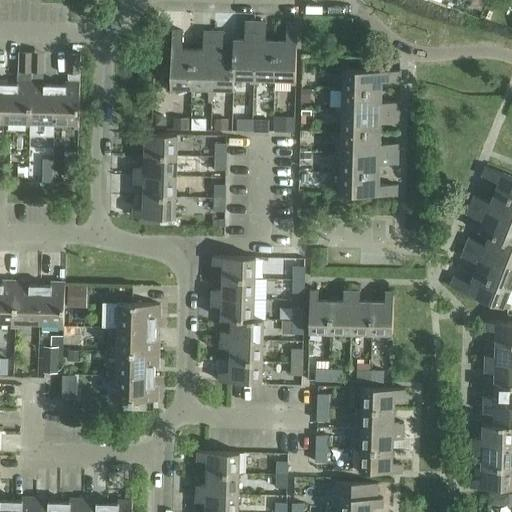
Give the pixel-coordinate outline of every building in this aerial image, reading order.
[(254,82),(256,21),(245,21),(245,38),(235,38),(234,49),(235,49),(234,77),(235,77),(250,77),(250,82),(254,82)] [(275,78),(276,39),(265,39),(266,21),(256,21),(254,82),(257,83),(257,78),(275,78)] [(276,39),(275,78),(291,79),(291,83),(296,83),(297,22),(287,22),(287,39),(276,39)] [(192,86),(193,48),(183,48),(183,30),(172,30),(171,90),(177,91),(177,86),(192,86)] [(213,92),(214,31),(204,30),(204,48),(193,48),(192,86),(209,87),(209,91),(213,92)] [(235,49),(234,49),(224,49),(225,31),(214,31),(213,92),(216,92),(216,87),(234,87),(235,77),(234,77),(235,49)] [(30,126),(32,51),(18,50),(18,70),(30,71),(30,77),(16,77),(16,84),(7,84),(6,121),(26,121),(26,126),(30,126)] [(54,122),(55,85),(45,85),(45,78),(40,78),(40,72),(43,72),(44,51),(32,51),(30,126),(34,126),(34,122),(54,122)] [(55,85),(54,122),(74,123),(74,127),(78,127),(79,80),(80,52),(67,52),(67,79),(64,79),(64,85),(55,85)] [(343,88),(382,89),(382,80),(400,81),(401,69),(339,67),(339,71),(344,71),(343,88)] [(382,100),(382,89),(343,88),(343,105),(338,105),(338,109),(399,111),(400,101),(382,100)] [(399,122),(399,111),(338,109),(338,113),(342,113),(342,129),(380,131),(381,122),(399,122)] [(273,131),(292,131),(293,113),(280,113),(280,122),(273,122),(273,131)] [(253,130),(253,118),(236,117),(236,130),(253,130)] [(253,118),(253,130),(268,131),(268,118),(253,118)] [(380,142),(380,131),(342,129),(341,147),(337,147),(337,150),(398,152),(398,143),(380,142)] [(145,153),(177,154),(177,132),(136,131),(136,140),(145,140),(145,153)] [(213,155),(225,156),(226,142),(214,141),(213,155)] [(398,163),(398,152),(337,150),(336,153),(341,154),(340,171),(379,172),(380,162),(398,163)] [(176,175),(177,154),(145,153),(145,167),(135,166),(135,173),(176,175)] [(225,169),(225,156),(213,155),(213,168),(225,169)] [(496,191),(511,197),(511,174),(487,165),(483,174),(500,181),(496,191)] [(379,183),(379,172),(340,171),(340,187),(335,187),(335,191),(397,193),(397,183),(379,183)] [(175,195),(176,175),(135,173),(134,182),(144,182),(144,194),(175,195)] [(213,196),(224,197),(224,183),(213,183),(213,196)] [(511,197),(496,191),(492,200),(476,193),(472,204),(511,219),(511,197)] [(175,217),(175,195),(144,194),(143,207),(134,207),(133,215),(175,217)] [(224,210),(224,197),(213,196),(212,210),(224,210)] [(511,219),(472,204),(468,213),(484,220),(480,230),(490,234),(491,233),(511,241),(511,219)] [(511,241),(491,233),(490,234),(487,243),(470,236),(466,246),(511,263),(511,241)] [(511,263),(466,246),(462,256),(479,262),(476,271),(511,286),(511,283),(511,263)] [(222,276),(255,277),(256,256),(213,255),(213,263),(223,263),(222,276)] [(292,278),(304,278),(305,264),(292,264),(292,278)] [(505,301),(511,286),(476,271),(472,281),(455,274),(451,285),(508,307),(510,303),(505,301)] [(254,297),(255,277),(222,276),(222,289),(212,288),(212,295),(254,297)] [(304,292),(304,278),(292,278),(291,291),(304,292)] [(15,327),(17,280),(10,280),(7,284),(0,284),(0,321),(10,322),(10,327),(15,327)] [(40,323),(41,285),(26,285),(23,280),(17,280),(15,327),(18,327),(18,322),(40,323)] [(41,285),(40,323),(59,324),(59,328),(64,328),(65,281),(58,281),(56,286),(41,285)] [(87,307),(87,286),(67,285),(67,307),(87,307)] [(330,331),(331,300),(318,299),(319,289),(310,289),(309,330),(330,331)] [(351,331),(352,290),(344,289),(343,300),(331,300),(330,331),(351,331)] [(371,332),(372,300),(360,300),(360,290),(352,290),(351,331),(371,332)] [(372,300),(371,332),(393,332),(393,290),(385,290),(384,301),(372,300)] [(254,318),(254,317),(254,297),(212,295),(212,304),(221,305),(221,319),(231,319),(231,318),(254,318)] [(117,326),(155,328),(155,312),(160,310),(160,303),(113,302),(113,306),(118,306),(117,326)] [(291,319),(303,320),(303,305),(291,305),(291,319)] [(221,338),(263,339),(264,318),(254,317),(254,318),(231,318),(231,319),(231,331),(221,330),(221,338)] [(303,333),(303,320),(291,319),(291,333),(303,333)] [(496,340),(511,340),(511,320),(486,320),(486,328),(496,328),(496,340)] [(154,343),(155,328),(117,326),(117,347),(112,347),(112,350),(159,352),(159,345),(154,343)] [(262,360),(263,339),(221,338),(220,346),(230,347),(230,359),(262,360)] [(511,361),(511,340),(496,340),(496,353),(485,353),(485,361),(511,361)] [(57,361),(62,362),(62,350),(57,350),(58,345),(43,345),(42,371),(57,371),(57,361)] [(290,360),(302,361),(302,347),(290,346),(290,360)] [(159,359),(159,352),(112,350),(112,354),(116,354),(116,375),(153,376),(154,360),(159,359)] [(262,381),(262,360),(230,359),(229,372),(220,372),(219,380),(262,381)] [(302,374),(302,361),(290,360),(290,374),(302,374)] [(511,382),(511,361),(485,361),(485,369),(495,369),(495,382),(511,382)] [(329,380),(330,367),(315,367),(314,380),(316,380),(329,380)] [(330,367),(329,380),(341,380),(342,367),(330,367)] [(370,380),(370,368),(356,368),(356,380),(370,380)] [(370,368),(370,380),(383,381),(383,368),(370,368)] [(153,391),(153,376),(116,375),(115,395),(111,395),(111,399),(158,401),(158,393),(153,391)] [(511,402),(511,382),(495,382),(494,394),(484,394),(484,402),(511,402)] [(362,408),(394,409),(394,395),(405,396),(405,388),(363,386),(362,408)] [(317,406),(328,407),(329,393),(317,393),(317,406)] [(511,402),(484,402),(484,410),(494,410),(493,423),(511,423),(511,402)] [(328,420),(328,407),(317,406),(316,419),(328,420)] [(394,420),(394,409),(362,408),(362,428),(404,429),(404,421),(394,420)] [(511,423),(493,423),(483,422),(483,436),(473,436),(472,443),(511,444),(511,423)] [(404,437),(404,429),(362,428),(361,448),(393,449),(393,437),(404,437)] [(315,447),(327,447),(328,433),(316,433),(315,447)] [(511,444),(472,443),(472,452),(482,452),(482,464),(511,464),(511,444)] [(327,461),(327,447),(315,447),(315,461),(327,461)] [(393,462),(393,449),(361,448),(361,469),(403,471),(403,462),(393,462)] [(207,472),(240,473),(240,451),(198,450),(198,459),(208,460),(207,472)] [(275,474),(287,474),(287,459),(275,459),(275,474)] [(511,464),(482,464),(482,477),(471,477),(471,485),(511,486),(511,464)] [(239,494),(240,473),(207,472),(207,484),(197,484),(197,492),(239,494)] [(286,487),(287,474),(275,474),(275,486),(286,487)] [(340,511),(372,511),(373,505),(383,505),(383,497),(377,496),(377,482),(336,481),(336,495),(341,495),(340,511)] [(238,511),(239,494),(197,492),(196,501),(207,501),(206,511),(238,511)] [(34,511),(35,496),(28,496),(25,501),(11,501),(10,511),(34,511)] [(58,511),(59,502),(46,502),(44,497),(35,496),(34,511),(58,511)] [(83,511),(84,498),(77,497),(74,503),(59,502),(58,511),(83,511)] [(107,511),(108,503),(93,503),(91,498),(84,498),(83,511),(107,511)] [(108,503),(107,511),(131,511),(131,499),(124,499),(121,504),(108,503)] [(0,511),(10,511),(11,501),(0,500),(0,511)] [(252,511),(285,511),(286,501),(275,500),(275,503),(252,502),(252,511)] [(291,511),(302,511),(303,501),(292,501),(291,511)]
